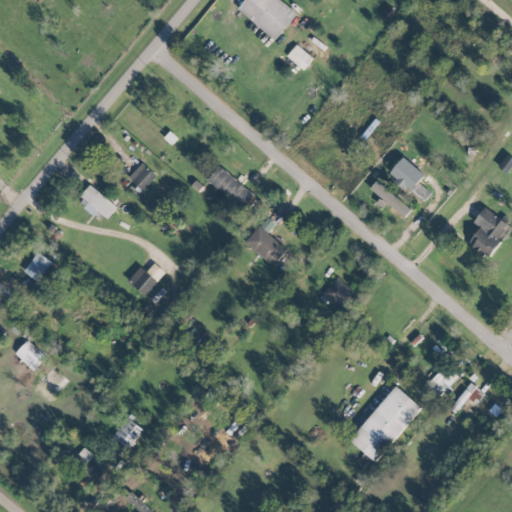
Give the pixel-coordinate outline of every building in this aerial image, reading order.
[(275,40),(297,13),(280,0),(244,0),(237,9),(275,40)] [(286,57),(304,69),(313,57),(295,44),(286,57)] [(506,172),(511,161),(511,157),(506,154),(499,167),(506,172)] [(127,178),(143,191),(156,176),(141,163),(127,178)] [(205,198),(219,209),(229,197),(243,209),(255,196),(219,165),(207,180),(214,187),(205,198)] [(386,210),(394,216),(397,212),(405,218),(412,208),(375,181),(369,189),(390,204),(386,210)] [(430,193),(419,182),(412,190),(423,201),(430,193)] [(107,219),(117,207),(90,184),(80,196),(107,219)] [(474,222),(479,226),(467,245),(488,258),(510,224),(483,207),(474,222)] [(244,242),(272,266),(286,250),(259,225),(244,242)] [(51,262),(38,252),(24,271),(37,281),(51,262)] [(140,266),(128,280),(144,294),(164,272),(154,263),(146,271),(140,266)] [(342,311),(357,295),(337,277),(322,293),(342,311)] [(33,370),(45,357),(27,340),(15,353),(33,370)] [(427,384),(440,395),(457,376),(444,365),(427,384)] [(484,394),(471,383),(449,407),(455,412),(466,399),(474,406),(484,394)] [(421,407),(396,386),(349,440),(375,461),(421,407)] [(142,429),(127,417),(111,436),(127,449),(142,429)]
